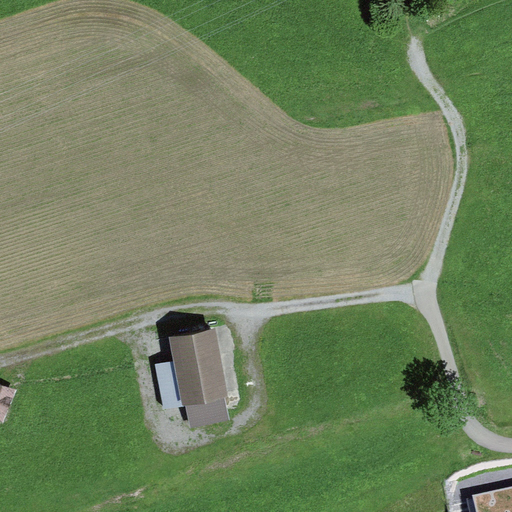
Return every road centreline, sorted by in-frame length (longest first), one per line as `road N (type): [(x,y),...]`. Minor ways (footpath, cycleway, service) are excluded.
road 1 (track): [(410,32),(456,121),(462,153),(424,291)]
road 2 (track): [(511,442),(492,441),(465,413),(424,291)]
road 3 (track): [(240,314),(424,291)]
